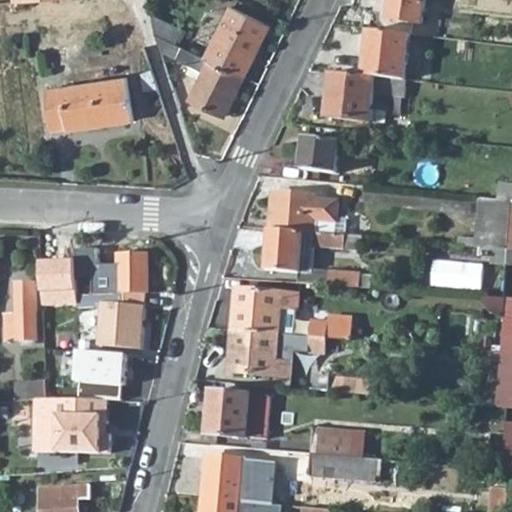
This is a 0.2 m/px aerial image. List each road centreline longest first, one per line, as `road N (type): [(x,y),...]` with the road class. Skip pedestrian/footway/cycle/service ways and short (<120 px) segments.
road 1 (residential): [(141,511),(218,218)]
road 2 (residential): [(218,218),(309,0)]
road 3 (residential): [(0,205),(218,218)]
